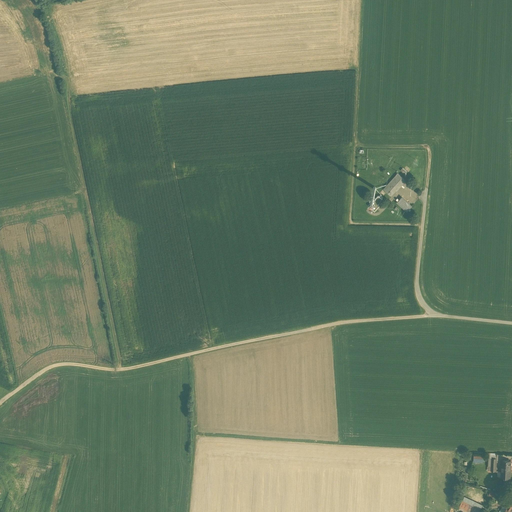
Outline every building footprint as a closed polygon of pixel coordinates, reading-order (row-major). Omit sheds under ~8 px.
[(405,180),(398,173),(384,189),(392,196),(405,180)] [(383,199),(378,195),(369,205),(375,211),(380,205),(378,204),(383,199)] [(412,205),(402,197),(397,203),(407,211),(412,205)] [(511,461),(502,460),(501,477),(509,477),(511,461)] [(481,511),(482,510),(463,501),(460,507),(471,511),(481,511)]
